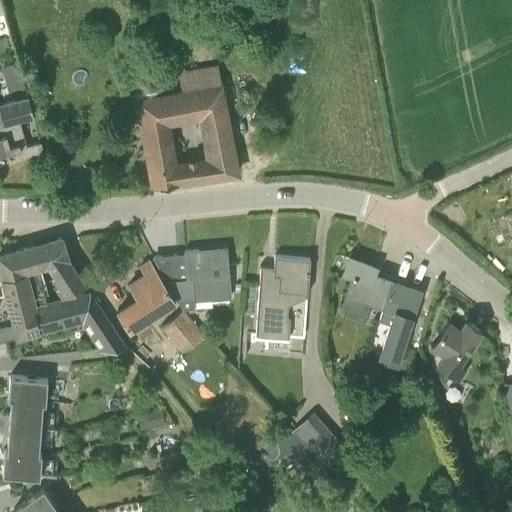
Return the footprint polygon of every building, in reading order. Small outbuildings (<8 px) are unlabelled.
[(211,9),(217,34),(233,31),(227,5),(211,9)] [(199,12),(190,14),(196,39),(205,37),(199,12)] [(128,55),(173,44),(168,20),(123,30),(128,55)] [(8,89),(25,85),(19,61),(2,65),(8,89)] [(137,100),(169,95),(165,78),(163,79),(159,63),(131,69),(137,100)] [(181,92),(219,86),(215,64),(178,71),(181,92)] [(169,95),(137,100),(136,100),(150,163),(154,186),(177,183),(164,120),(202,114),(210,154),(197,157),(201,179),(237,173),(233,149),(219,86),(181,92),(169,95)] [(0,122),(34,114),(29,96),(0,103),(0,122)] [(34,114),(0,122),(0,153),(20,148),(22,158),(44,152),(41,140),(26,144),(19,120),(34,117),(34,114)] [(0,254),(0,268),(2,276),(26,271),(35,301),(46,299),(43,292),(47,290),(41,267),(48,265),(53,272),(50,275),(57,284),(55,286),(62,295),(86,281),(66,253),(62,237),(0,254)] [(199,255),(199,249),(185,250),(187,277),(169,279),(176,299),(183,307),(211,305),(212,307),(231,306),(230,297),(226,252),(199,255)] [(304,336),(309,258),(275,256),(274,266),(261,265),(256,332),(304,336)] [(384,307),(393,280),(374,274),(376,267),(350,258),(345,274),(353,277),(344,304),(347,305),(344,315),(363,321),(370,302),(382,306),(384,307)] [(129,328),(175,299),(151,259),(140,266),(145,274),(129,284),(137,298),(117,310),(129,328)] [(15,323),(7,331),(9,338),(40,329),(42,328),(35,301),(26,271),(2,276),(15,323)] [(412,317),(421,290),(393,280),(384,307),(382,306),(377,320),(390,324),(379,356),(396,362),(412,317)] [(35,301),(42,328),(79,319),(99,349),(128,345),(122,335),(89,287),(62,295),(46,299),(35,301)] [(181,351),(203,334),(182,308),(160,326),(181,351)] [(459,363),(481,329),(466,320),(460,330),(448,322),(433,346),(445,353),(437,366),(459,380),(467,368),(459,363)] [(0,340),(9,338),(7,331),(0,332),(0,340)] [(11,398),(43,401),(45,401),(47,379),(10,375),(8,398),(11,398)] [(511,382),(503,385),(511,421),(511,382)] [(9,422),(41,425),(43,401),(11,398),(9,422)] [(144,425),(168,419),(164,405),(140,411),(144,425)] [(324,465),(344,447),(313,411),(293,429),(324,465)] [(39,451),(41,425),(9,422),(7,449),(39,451)] [(7,449),(4,448),(3,471),(40,474),(41,451),(39,451),(7,449)] [(165,471),(171,470),(191,465),(187,450),(162,455),(165,471)] [(15,511),(47,511),(54,507),(57,505),(43,487),(13,508),(15,511)] [(207,490),(209,501),(222,499),(219,487),(207,490)]
